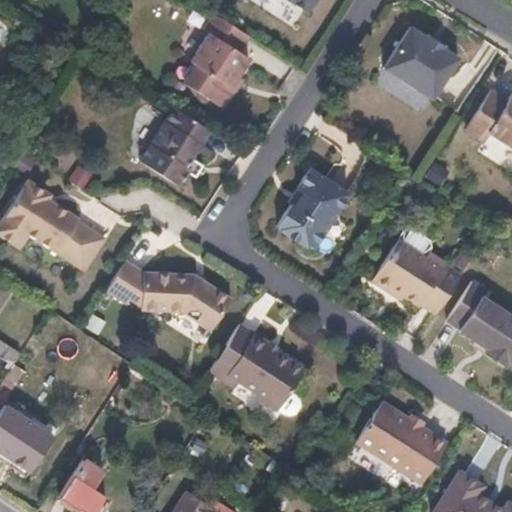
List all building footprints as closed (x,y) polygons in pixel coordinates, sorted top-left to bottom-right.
[(291,0),(305,8),(310,0),(291,0)] [(188,60),(193,63),(180,83),(214,105),(222,104),(230,92),(227,83),(234,72),(245,55),(234,48),(243,34),(210,12),(200,28),(206,32),(188,60)] [(424,35),(408,25),(381,67),(430,98),(457,56),(441,46),(443,43),(426,32),(424,35)] [(240,76),(234,72),(227,83),(230,92),(240,76)] [(505,101),(488,90),(463,129),(482,141),(487,134),(511,148),(511,94),(510,94),(505,101)] [(205,128),(171,106),(136,159),(175,184),(186,167),(182,164),(191,150),(196,142),(205,128)] [(206,149),(196,142),(191,150),(201,157),(206,149)] [(289,205),(286,203),(273,224),(275,226),(273,229),(300,246),(301,243),(309,248),(344,193),(304,167),(291,187),(295,190),(298,191),(289,205)] [(82,266),(102,235),(75,218),(76,216),(44,196),(47,192),(25,178),(0,216),(0,234),(10,241),(16,245),(19,239),(26,230),(82,266)] [(298,191),(295,190),(286,203),(289,205),(298,191)] [(406,228),(399,238),(427,256),(431,250),(434,245),(432,238),(414,227),(406,228)] [(427,256),(399,238),(373,278),(393,291),(395,288),(405,294),(419,304),(420,302),(435,312),(460,272),(447,263),(449,261),(431,250),(427,256)] [(473,252),(465,247),(455,262),(463,267),(473,252)] [(130,293),(141,295),(139,309),(183,314),(208,330),(229,297),(191,272),(144,268),(125,255),(105,285),(125,299),(130,293)] [(446,319),(459,327),(458,329),(474,340),(487,348),(485,352),(484,353),(503,365),(511,351),(511,315),(481,296),(486,289),(471,279),(446,319)] [(395,288),(393,291),(403,297),(405,294),(395,288)] [(236,323),(207,369),(233,385),(237,379),(255,390),(252,394),(276,409),(289,389),(304,367),(276,349),(274,353),(264,347),(267,343),(236,323)] [(0,340),(0,355),(12,364),(19,353),(0,340)] [(269,340),(267,343),(264,347),(274,353),(276,349),(278,346),(269,340)] [(474,340),(472,344),(485,352),(487,348),(474,340)] [(295,393),(289,389),(276,409),(283,413),(289,415),(295,413),(301,404),(300,398),(295,393)] [(377,399),(352,438),(416,481),(442,442),(415,424),(413,427),(400,419),(402,416),(377,399)] [(51,435),(4,403),(0,408),(0,450),(28,469),(51,435)] [(402,416),(400,419),(413,427),(415,424),(417,421),(404,412),(402,416)] [(482,484),(459,469),(431,511),(511,511),(511,502),(508,500),(502,508),(477,492),(482,484)] [(69,474),(56,493),(74,505),(71,509),(75,511),(93,511),(104,497),(69,474)] [(180,511),(192,495),(182,488),(166,511),(180,511)] [(145,511),(143,510),(141,511),(219,511),(192,495),(180,511),(145,511)]
